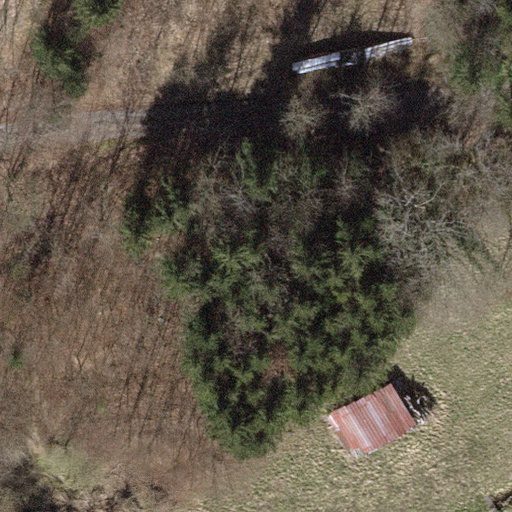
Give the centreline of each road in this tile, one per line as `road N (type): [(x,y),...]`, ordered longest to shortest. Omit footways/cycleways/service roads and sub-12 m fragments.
road 1 (track): [(0,118),(90,100),(511,103)]
road 2 (track): [(90,100),(67,190),(0,227)]
